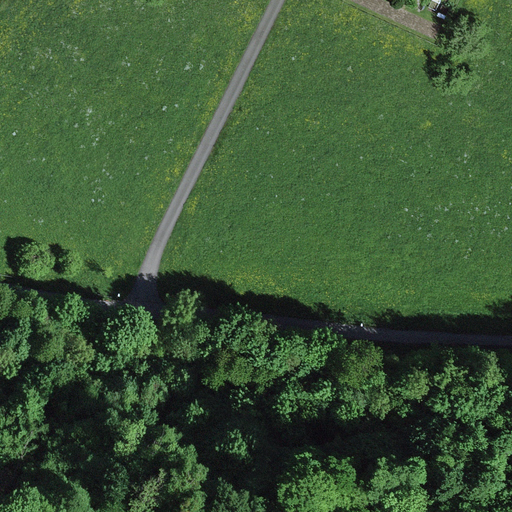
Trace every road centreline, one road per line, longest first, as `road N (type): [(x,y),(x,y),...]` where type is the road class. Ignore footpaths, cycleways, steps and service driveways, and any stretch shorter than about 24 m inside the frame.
road 1 (residential): [(0,287),(138,310),(511,342)]
road 2 (track): [(138,310),(166,227),(278,0)]
